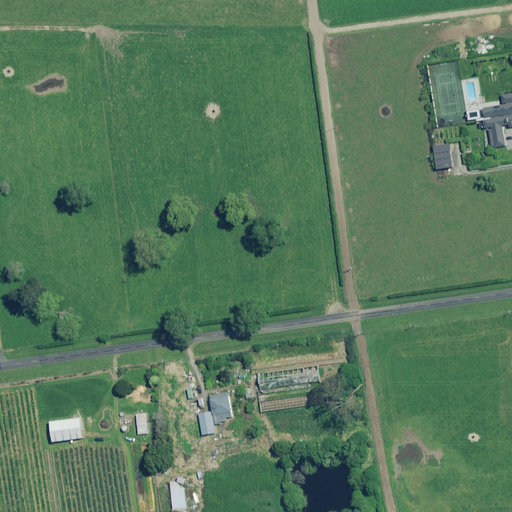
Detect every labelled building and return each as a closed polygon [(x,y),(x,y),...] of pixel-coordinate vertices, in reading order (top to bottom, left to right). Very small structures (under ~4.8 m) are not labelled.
[(511,93),(503,95),(504,104),(484,107),(486,118),(484,118),(486,128),(489,127),(492,147),(506,145),(503,125),(509,124),(510,127),(511,126),(511,93)] [(450,142),(435,145),(439,168),(454,166),(450,142)] [(325,382),(323,367),(260,374),(261,389),(325,382)] [(234,417),(230,393),(211,396),(214,412),(200,414),(204,435),(217,433),(216,425),(228,423),(227,418),(234,417)] [(150,434),(148,414),(137,415),(139,435),(150,434)] [(84,438),(81,418),(51,422),(54,442),(84,438)] [(180,488),(180,482),(171,483),(173,511),(184,511),(188,511),(186,488),(180,488)]
